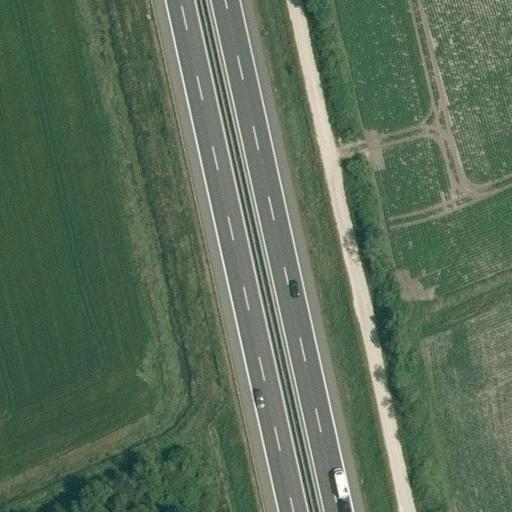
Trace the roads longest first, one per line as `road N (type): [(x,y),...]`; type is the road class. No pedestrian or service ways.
road 1 (track): [(414,511),(302,0)]
road 2 (motorway): [(336,511),(224,0)]
road 3 (motorway): [(178,0),(290,511)]
